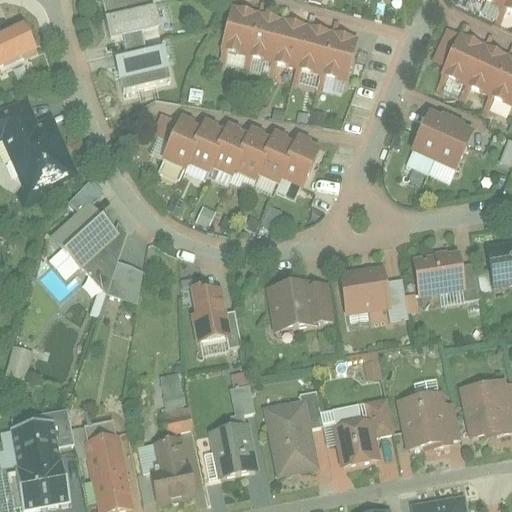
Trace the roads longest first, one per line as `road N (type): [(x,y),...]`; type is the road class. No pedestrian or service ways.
road 1 (residential): [(358,245),(259,257),(197,248),(147,218),(98,145)]
road 2 (residential): [(358,245),(362,172),(430,0)]
road 3 (residential): [(289,511),(491,475)]
road 4 (residential): [(511,210),(358,245)]
road 5 (residential): [(51,0),(98,145)]
